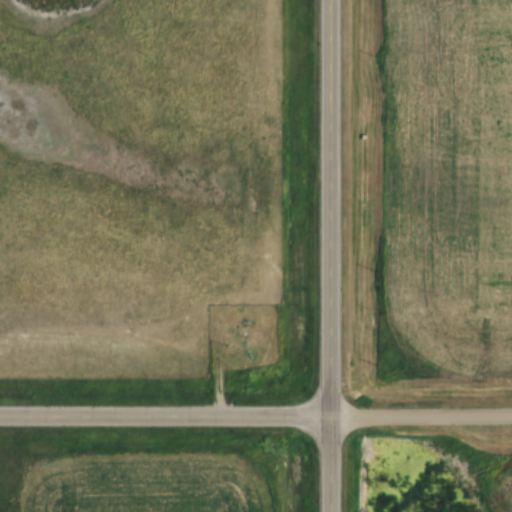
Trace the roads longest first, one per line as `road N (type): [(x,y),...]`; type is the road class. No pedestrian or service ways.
road 1 (secondary): [(314,511),(313,0)]
road 2 (tertiary): [(314,415),(0,413)]
road 3 (residential): [(511,414),(314,415)]
